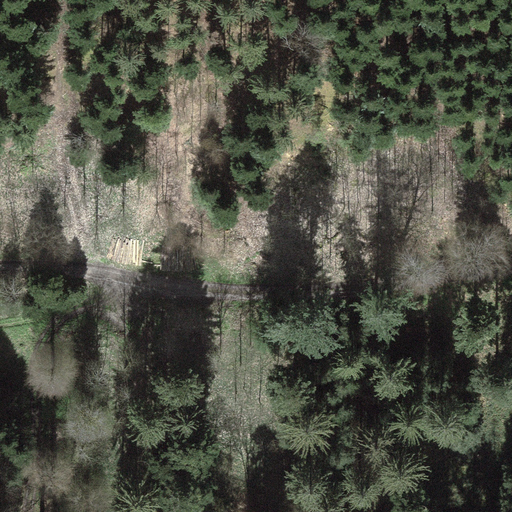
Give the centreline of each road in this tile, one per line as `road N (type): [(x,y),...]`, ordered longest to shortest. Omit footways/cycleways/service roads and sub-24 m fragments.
road 1 (track): [(0,265),(345,303),(511,274)]
road 2 (track): [(164,289),(73,315),(0,323)]
